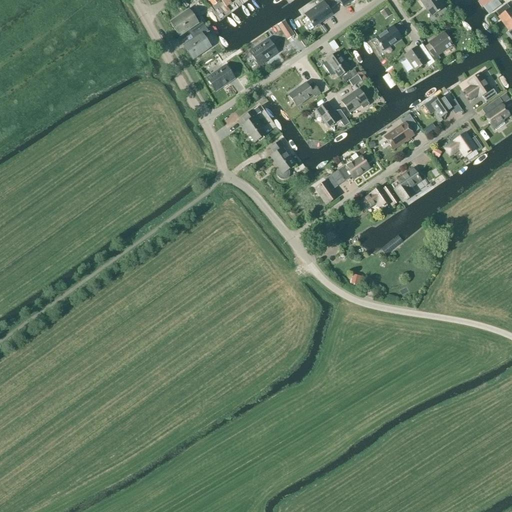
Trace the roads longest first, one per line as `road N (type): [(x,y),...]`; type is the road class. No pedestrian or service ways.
road 1 (unclassified): [(511,338),(347,297),(291,240)]
road 2 (residential): [(473,113),(291,240)]
road 3 (residential): [(202,121),(381,0)]
road 4 (residential): [(291,240),(256,197),(222,175),(202,121)]
road 5 (residential): [(202,121),(142,16)]
